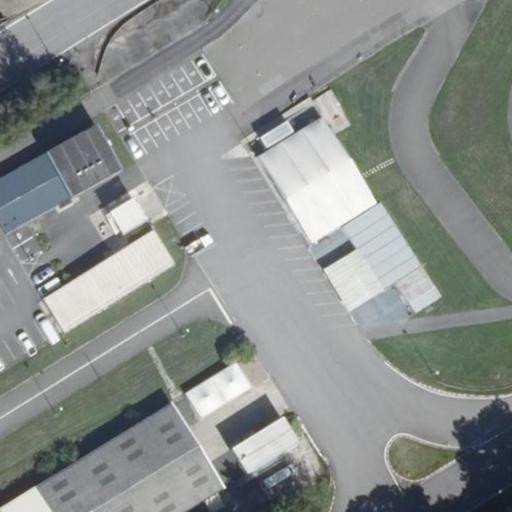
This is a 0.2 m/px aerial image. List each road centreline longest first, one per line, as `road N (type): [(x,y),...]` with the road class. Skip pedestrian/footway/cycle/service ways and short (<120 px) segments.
road 1 (unclassified): [(511,420),(386,412),(357,401),(320,369)]
road 2 (unclassified): [(320,369),(351,456),(356,511)]
road 3 (unclassified): [(256,262),(320,369)]
